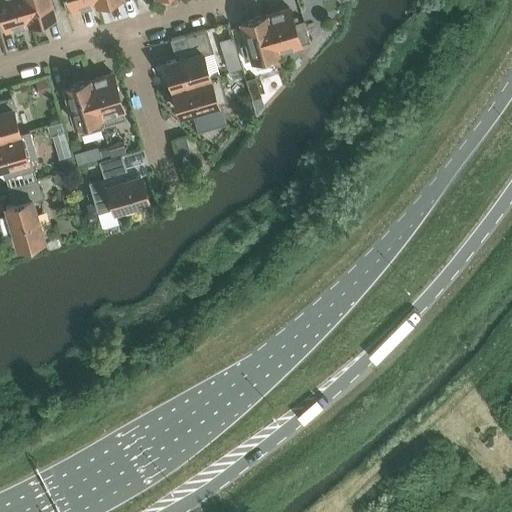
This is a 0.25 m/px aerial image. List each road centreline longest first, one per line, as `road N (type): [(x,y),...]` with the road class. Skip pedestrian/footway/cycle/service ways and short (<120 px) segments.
road 1 (primary): [(511,87),(429,197),(307,327),(179,423),(26,511)]
road 2 (primary): [(174,511),(240,471),(357,373),(439,289),(511,192)]
road 3 (residential): [(166,169),(127,31)]
road 4 (residential): [(0,71),(127,31)]
